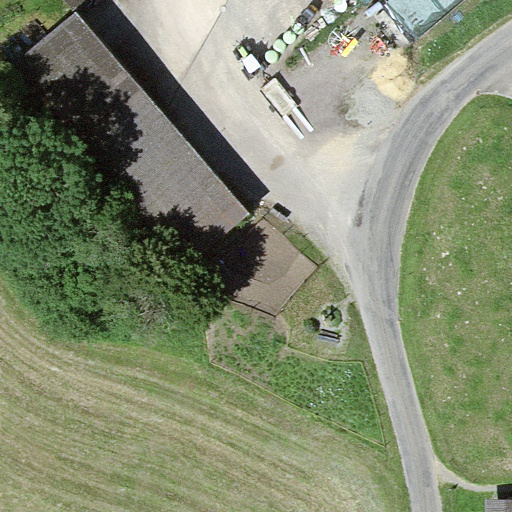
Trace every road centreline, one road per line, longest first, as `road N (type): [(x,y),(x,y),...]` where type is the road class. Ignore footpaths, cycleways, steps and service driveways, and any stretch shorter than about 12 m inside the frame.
road 1 (residential): [(425,511),(426,467),(384,342),(378,270),(386,197),(413,134),(447,91),(511,39)]
road 2 (track): [(191,0),(354,222),(378,270)]
